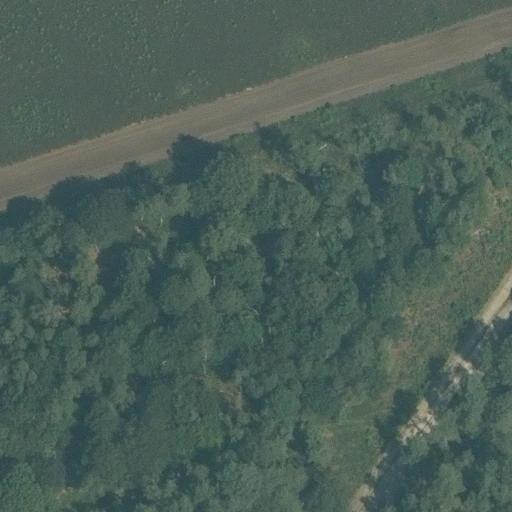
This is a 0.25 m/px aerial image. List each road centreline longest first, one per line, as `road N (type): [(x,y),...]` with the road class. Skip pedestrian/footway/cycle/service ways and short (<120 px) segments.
road 1 (track): [(511,25),(0,192)]
road 2 (track): [(366,511),(511,302)]
